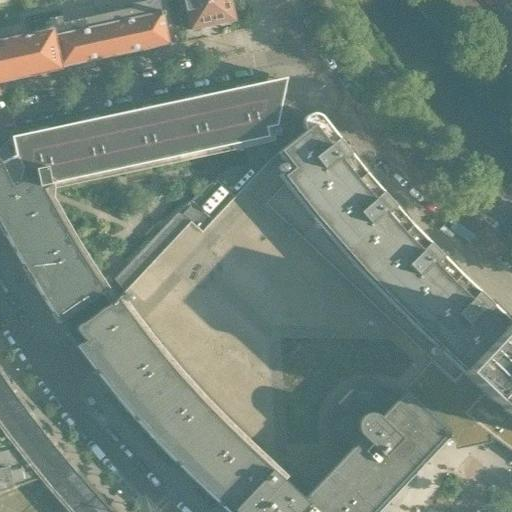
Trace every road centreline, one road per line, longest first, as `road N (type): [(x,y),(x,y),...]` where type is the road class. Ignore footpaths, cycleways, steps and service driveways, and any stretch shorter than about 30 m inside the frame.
road 1 (residential): [(0,115),(310,48)]
road 2 (residential): [(310,48),(394,153),(511,256)]
road 3 (residential): [(169,511),(47,372),(0,300)]
